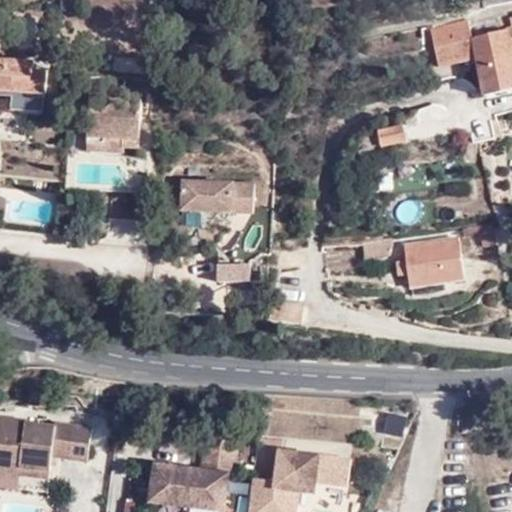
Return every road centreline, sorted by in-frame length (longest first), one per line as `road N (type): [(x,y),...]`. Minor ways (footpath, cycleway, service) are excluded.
road 1 (tertiary): [(511,374),(437,379),(183,362),(0,316)]
road 2 (unknown): [(437,379),(445,439),(430,511)]
